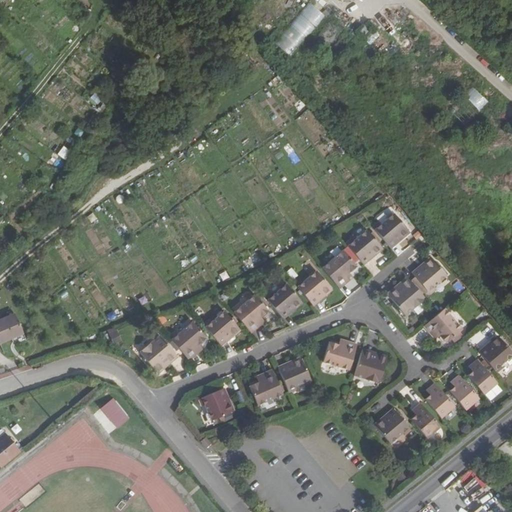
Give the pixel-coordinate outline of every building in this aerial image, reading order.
[(309,2),(274,44),(291,57),(325,16),(309,2)] [(108,42),(113,37),(102,27),(97,32),(108,42)] [(47,28),(41,33),(52,44),(57,39),(47,28)] [(463,97),(479,112),(489,101),(473,87),(463,97)] [(242,205),(247,212),(256,206),(251,199),(242,205)] [(389,248),(395,244),(393,242),(402,235),(403,237),(408,234),(408,230),(394,212),(380,223),(373,228),(389,248)] [(378,220),(371,226),(373,228),(380,223),(378,220)] [(363,265),(369,260),(367,258),(374,253),(376,254),(381,250),(381,246),(367,229),(353,240),(347,246),(363,265)] [(393,242),(395,244),(403,237),(402,235),(393,242)] [(144,236),(138,240),(146,251),(151,248),(144,236)] [(343,249),(321,267),(339,289),(349,280),(345,276),(349,272),(350,271),(354,272),(356,269),(357,266),(343,249)] [(429,258),(422,263),(423,265),(418,269),(417,268),(410,273),(427,293),(433,287),(446,276),(432,258),(430,260),(429,258)] [(293,279),(298,275),(291,267),(286,272),(293,279)] [(313,305),(320,300),(318,297),(323,293),(326,295),(331,290),(332,286),(318,269),(304,280),(297,286),(313,305)] [(301,278),(295,283),(297,286),(304,280),(301,278)] [(401,287),(389,297),(404,315),(424,298),(409,280),(404,279),(400,283),(401,287)] [(282,319),(289,313),(287,311),(294,306),(296,307),(300,304),(300,301),(301,300),(287,282),(273,294),(266,299),(282,319)] [(387,294),(389,297),(401,287),(400,283),(387,294)] [(264,297),(266,299),(273,294),(271,291),(264,297)] [(251,332),(260,325),(257,320),(261,317),(263,315),(265,317),(269,314),(269,311),(255,294),(233,311),(251,332)] [(435,331),(438,335),(439,337),(439,340),(441,342),(445,343),(462,329),(444,308),(437,314),(423,326),(431,335),(435,331)] [(221,347),(227,342),(226,340),(232,334),(235,336),(239,332),(239,328),(225,311),(212,322),(205,327),(221,347)] [(0,345),(2,350),(25,339),(14,314),(0,320),(0,345)] [(257,320),(260,325),(265,321),(261,317),(257,320)] [(205,327),(212,322),(210,319),(203,325),(205,327)] [(189,361),(199,353),(195,348),(200,344),(201,343),(204,345),(206,343),(207,338),(193,321),(171,339),(189,361)] [(86,335),(89,342),(99,338),(95,331),(86,335)] [(226,340),(227,342),(235,336),(232,334),(226,340)] [(494,370),(500,364),(505,361),(511,354),(511,352),(499,336),(494,337),(490,340),(492,342),(484,349),(483,346),(477,351),(494,370)] [(164,365),(176,354),(161,337),(141,353),(157,372),(160,373),(166,368),(164,365)] [(357,345),(346,341),(344,346),(338,344),(337,341),(333,340),(331,342),(329,341),(322,362),(348,371),(357,345)] [(490,340),(483,346),(484,349),(492,342),(490,340)] [(195,348),(199,353),(204,349),(200,344),(195,348)] [(376,359),(377,354),(362,350),(360,354),(376,359)] [(178,357),(176,354),(164,365),(166,368),(178,357)] [(376,359),(360,354),(354,376),(378,384),(386,359),(384,356),(377,354),(376,359)] [(277,366),(287,389),(294,386),(311,380),(303,359),(302,359),(299,357),(293,359),(293,362),(286,365),(286,363),(277,366)] [(472,371),(467,375),(483,394),(496,382),(477,359),(471,364),(474,368),(472,371)] [(500,364),(494,370),(496,372),(502,367),(500,364)] [(272,369),(262,374),(264,380),(258,382),(258,383),(255,380),(251,382),(250,387),(258,406),(284,395),(272,369)] [(256,376),(258,382),(264,380),(262,374),(256,376)] [(449,390),(465,410),(478,398),(458,374),(453,379),(456,383),(453,386),(449,390)] [(430,393),(424,398),(440,418),(454,406),(435,382),(428,387),(432,391),(430,393)] [(202,398),(205,406),(212,422),(233,413),(234,410),(232,404),(229,403),(226,397),(228,394),(225,388),(202,398)] [(118,429),(129,420),(113,400),(101,410),(118,429)] [(410,418),(426,437),(440,426),(420,402),(415,407),(418,412),(415,414),(410,418)] [(393,408),(386,413),(388,416),(383,421),(380,419),(376,422),(376,426),(375,427),(390,444),(403,433),(409,428),(393,408)] [(0,464),(1,466),(17,452),(3,434),(5,433),(2,429),(0,430),(0,464)] [(200,442),(206,449),(211,445),(205,439),(200,442)] [(466,481),(455,490),(459,495),(470,487),(466,481)] [(461,501),(456,504),(461,511),(466,511),(468,511),(461,501)]
